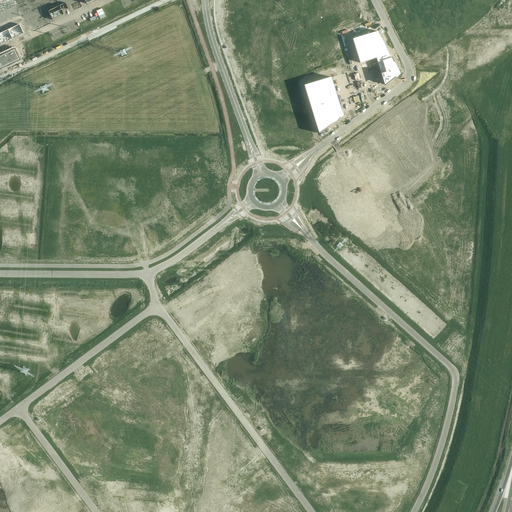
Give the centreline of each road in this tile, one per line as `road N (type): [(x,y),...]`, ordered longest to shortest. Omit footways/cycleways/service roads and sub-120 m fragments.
road 1 (unclassified): [(413,511),(438,456),(454,373),(298,224)]
road 2 (unclassified): [(156,305),(311,511)]
road 3 (residential): [(375,0),(409,79),(303,160)]
road 4 (unclassified): [(19,409),(156,305)]
road 5 (tertiary): [(204,0),(249,143)]
road 6 (unclassified): [(147,272),(0,273)]
road 7 (unclassified): [(19,409),(97,511)]
